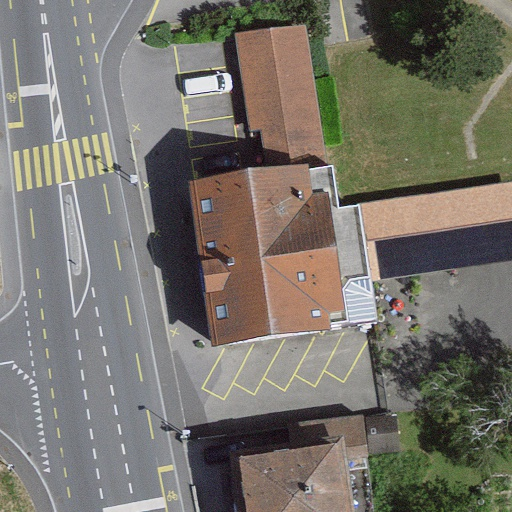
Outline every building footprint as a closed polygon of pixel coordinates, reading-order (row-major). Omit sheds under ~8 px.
[(308,22),(236,31),(238,41),(250,130),(263,129),(270,179),(328,171),(308,22)] [(244,183),(198,190),(221,346),(368,325),(379,324),(372,279),(361,204),(338,207),(332,170),(328,171),(270,179),(244,183)] [(511,195),(510,182),(361,204),(372,279),(511,258),(511,195)] [(287,428),(291,451),(344,443),(347,461),(367,458),(365,417),(287,428)] [(291,451),(234,459),(241,511),(353,511),(347,461),(344,443),(291,451)]
